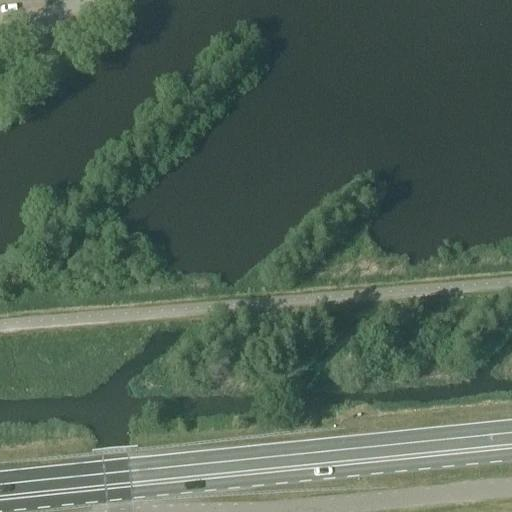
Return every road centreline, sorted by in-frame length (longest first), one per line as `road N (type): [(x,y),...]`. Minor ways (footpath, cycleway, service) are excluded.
road 1 (primary): [(0,499),(511,448)]
road 2 (unclassified): [(511,489),(253,511)]
